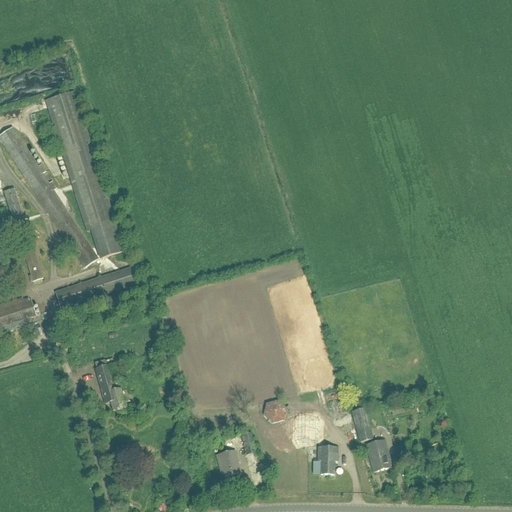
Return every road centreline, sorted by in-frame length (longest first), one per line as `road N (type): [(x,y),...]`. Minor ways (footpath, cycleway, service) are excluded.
road 1 (unknown): [(120,511),(58,342),(0,362)]
road 2 (tertiary): [(243,511),(435,511)]
